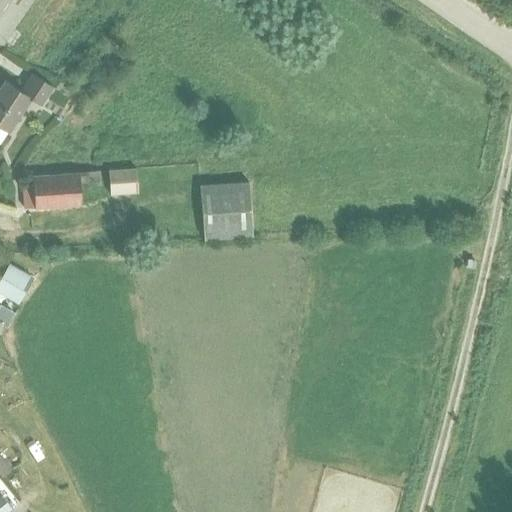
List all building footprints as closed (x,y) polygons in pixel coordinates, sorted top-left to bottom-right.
[(41,105),(52,87),(31,73),(20,90),(4,80),(0,86),(0,125),(8,131),(30,98),(41,105)] [(137,193),(137,188),(136,168),(108,170),(110,194),(137,193)] [(99,170),(79,172),(32,175),(32,182),(22,183),(24,208),(81,204),(80,187),(101,185),(99,170)] [(199,185),(204,238),(252,235),(248,182),(199,185)] [(30,280),(18,273),(7,294),(18,300),(30,280)] [(0,489),(0,511),(12,504),(0,489)]
